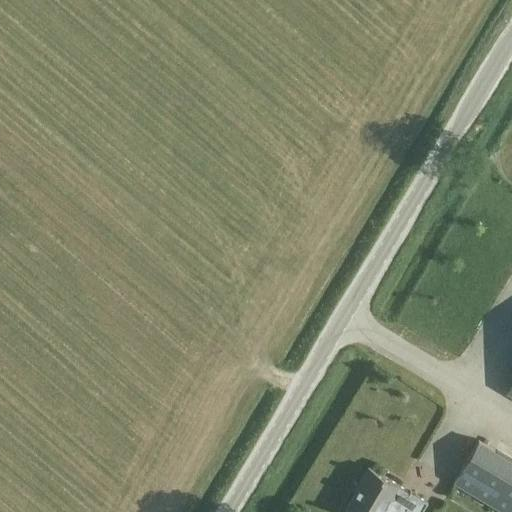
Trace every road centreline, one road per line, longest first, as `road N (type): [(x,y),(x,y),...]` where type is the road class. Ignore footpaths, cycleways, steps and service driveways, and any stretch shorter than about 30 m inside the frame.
road 1 (unclassified): [(232,511),(511,41)]
road 2 (unknown): [(345,322),(511,419)]
